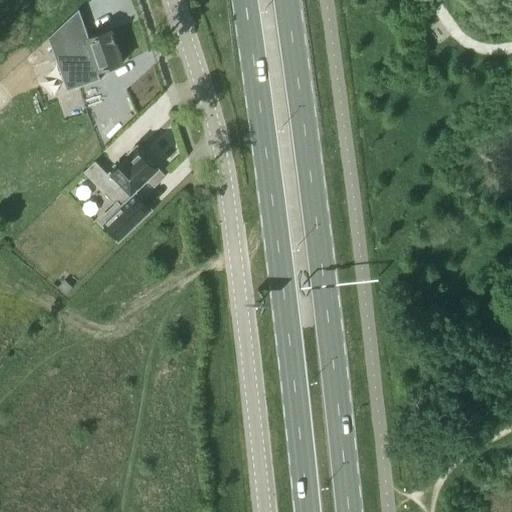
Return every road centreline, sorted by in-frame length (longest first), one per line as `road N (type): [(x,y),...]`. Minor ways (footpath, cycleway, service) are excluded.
road 1 (unclassified): [(171,0),(222,162),(261,511)]
road 2 (primary): [(350,511),(287,0)]
road 3 (primary): [(243,0),(305,511)]
